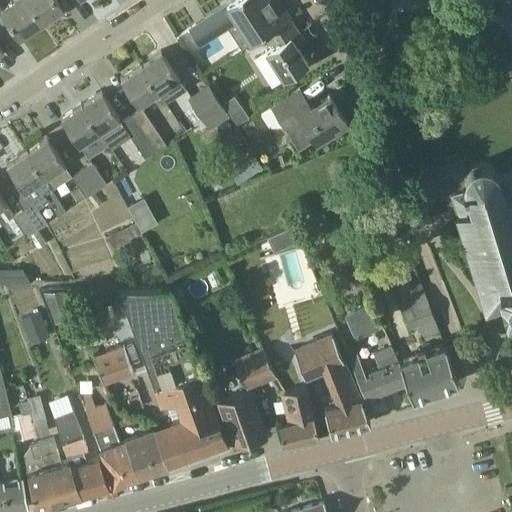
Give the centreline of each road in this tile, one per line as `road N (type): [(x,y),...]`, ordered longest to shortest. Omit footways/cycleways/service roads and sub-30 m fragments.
road 1 (tertiary): [(95,511),(341,452)]
road 2 (residential): [(0,105),(163,0)]
road 3 (tertiary): [(341,452),(511,406)]
road 4 (residential): [(360,113),(350,74),(305,0)]
